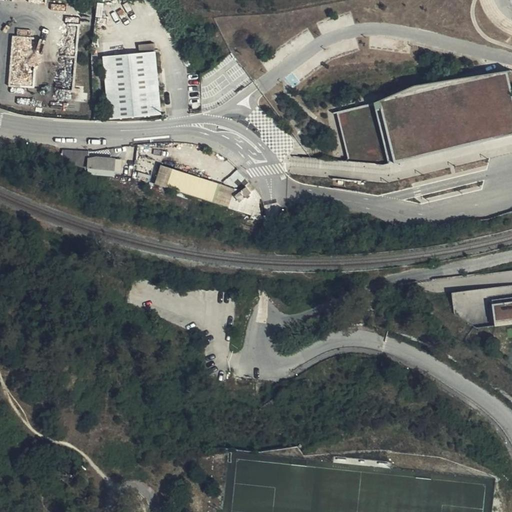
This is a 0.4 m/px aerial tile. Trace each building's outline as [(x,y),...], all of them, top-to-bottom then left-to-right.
[(97,21),(83,20),(82,40),(96,41),(97,21)] [(156,44),(138,46),(139,54),(102,58),(108,122),(163,117),(156,44)] [(511,85),(508,68),(416,81),(375,100),(337,109),(349,161),(385,163),(396,160),(511,133),(511,85)] [(94,153),(97,145),(70,151),(70,160),(92,158),(94,153)] [(99,153),(94,153),(92,158),(91,160),(122,167),(125,156),(115,154),(115,156),(99,153)] [(235,189),(160,165),(153,185),(228,209),(235,189)] [(235,197),(239,203),(250,196),(246,190),(235,197)] [(491,286),(452,292),(455,312),(469,310),(468,307),(477,306),(479,319),(485,318),(482,303),(494,301),(491,286)] [(511,302),(492,304),(494,327),(511,325),(511,302)]
